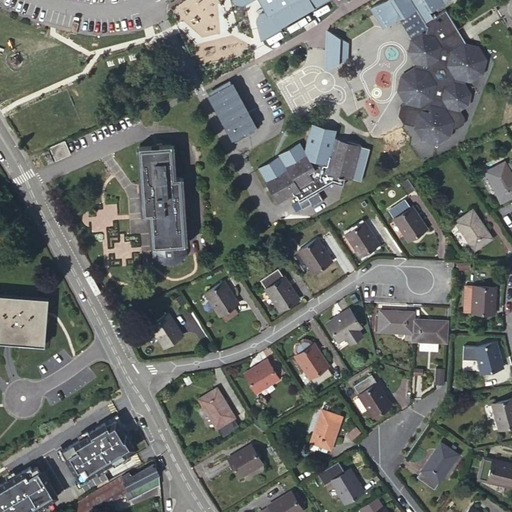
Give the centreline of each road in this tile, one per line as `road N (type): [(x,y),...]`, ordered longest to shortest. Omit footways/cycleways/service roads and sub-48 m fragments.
road 1 (residential): [(132,379),(260,342),(372,269),(421,278)]
road 2 (residential): [(110,342),(0,137)]
road 3 (residential): [(415,511),(381,467),(378,442),(411,414)]
